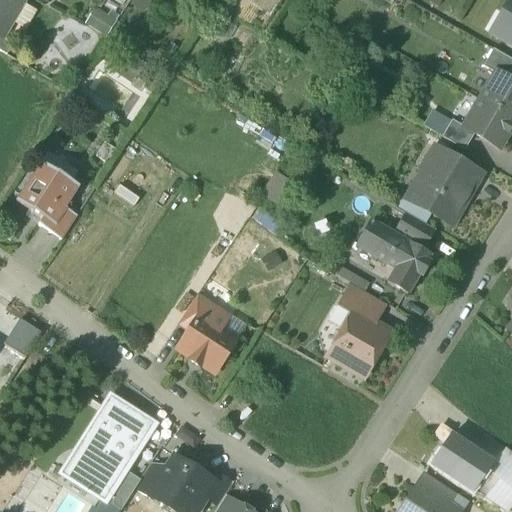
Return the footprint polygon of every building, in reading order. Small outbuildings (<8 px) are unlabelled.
[(23,3),(17,0),(0,0),(0,36),(2,38),(23,3)] [(511,0),(509,0),(502,14),(507,17),(497,36),(490,32),(489,34),(511,46),(511,0)] [(92,3),(83,23),(107,34),(116,14),(92,3)] [(2,38),(0,36),(0,50),(6,54),(12,44),(2,38)] [(511,67),(511,59),(493,48),(483,66),(496,73),(496,72),(506,78),(511,67)] [(511,81),(506,78),(496,72),(496,73),(480,100),(511,118),(511,81)] [(511,124),(511,118),(480,100),(464,126),(464,127),(474,133),(499,147),(511,124)] [(464,126),(452,119),(442,136),(464,149),(474,133),(464,127),(464,126)] [(482,174),(433,145),(420,168),(430,175),(414,203),(452,226),(482,174)] [(79,187),(40,162),(15,201),(42,219),(53,201),(65,209),(79,187)] [(275,170),(261,193),(275,200),(288,178),(275,170)] [(42,219),(38,225),(61,240),(77,216),(65,209),(53,201),(42,219)] [(405,212),(393,233),(423,251),(435,230),(405,212)] [(371,220),(356,245),(371,254),(386,229),(371,220)] [(393,233),(386,229),(371,254),(396,269),(388,282),(408,294),(419,274),(422,276),(430,263),(427,261),(430,255),(423,251),(393,233)] [(340,265),(335,273),(364,290),(369,282),(340,265)] [(380,301),(349,283),(337,305),(351,314),(352,312),(369,321),(380,301)] [(196,296),(179,323),(189,330),(190,330),(207,303),(196,296)] [(228,316),(207,303),(190,330),(189,330),(177,350),(189,358),(188,359),(200,367),(201,366),(214,374),(226,355),(232,353),(235,349),(234,343),(237,338),(221,328),(228,316)] [(369,321),(352,312),(351,314),(327,355),(364,376),(389,333),(369,321)] [(39,334),(17,320),(3,342),(24,356),(39,334)] [(151,425),(110,398),(61,471),(103,498),(122,469),(151,425)] [(492,463),(450,435),(431,464),(473,492),(474,490),(488,469),(492,463)] [(511,452),(506,447),(492,463),(488,469),(500,477),(504,471),(511,476),(511,452)] [(212,481),(174,457),(163,474),(152,492),(154,493),(183,511),(194,511),(205,497),(214,482),(212,481)] [(140,480),(135,489),(150,499),(154,493),(152,492),(163,474),(150,465),(140,480)] [(122,469),(103,498),(121,510),(135,489),(140,480),(122,469)] [(488,469),(474,490),(486,498),(500,477),(488,469)] [(500,477),(486,498),(507,511),(510,511),(511,509),(511,476),(504,471),(500,477)] [(455,493),(425,473),(417,485),(447,504),(455,493)] [(232,484),(216,474),(212,481),(214,482),(205,497),(218,505),(232,484)] [(458,511),(447,504),(417,485),(399,511),(452,511),(453,511),(455,511),(458,511)] [(224,497),(214,511),(228,511),(234,504),(224,497)] [(249,511),(235,502),(234,504),(228,511),(249,511)]
